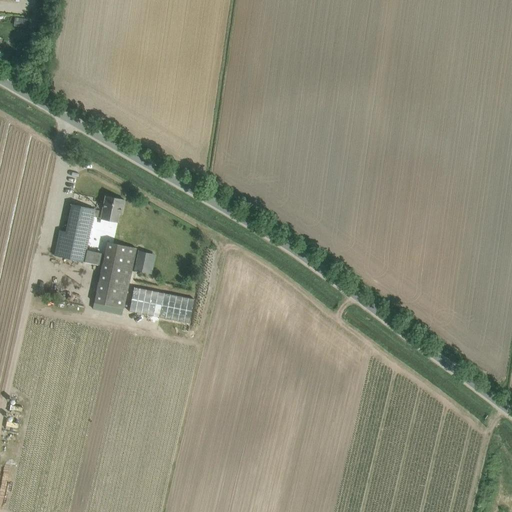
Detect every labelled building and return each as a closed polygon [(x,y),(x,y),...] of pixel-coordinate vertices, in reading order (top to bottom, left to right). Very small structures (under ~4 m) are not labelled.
[(65,232),(59,230),(54,256),(84,262),(93,217),(100,218),(117,222),(118,213),(121,214),(124,200),(105,196),(102,211),(95,210),(95,209),(71,204),(65,232)] [(136,248),(107,242),(94,303),(123,309),(136,248)] [(101,254),(87,252),(84,263),(98,266),(101,254)] [(138,252),(134,271),(152,275),(156,255),(138,252)] [(133,287),(129,311),(189,323),(194,299),(133,287)]
